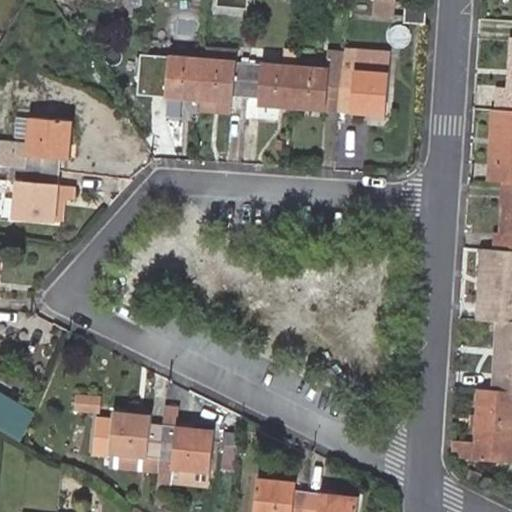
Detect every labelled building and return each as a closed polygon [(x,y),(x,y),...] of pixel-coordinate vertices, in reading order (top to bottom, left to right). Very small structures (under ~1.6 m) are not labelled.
[(396,0),(375,0),(374,16),(395,18),(396,0)] [(425,21),(426,3),(411,2),(410,19),(425,21)] [(201,92),(201,100),(220,102),(221,94),(237,95),(247,96),(250,63),(238,63),(239,48),(205,45),(204,57),(201,92)] [(294,100),(295,88),(297,65),(298,51),(276,49),(274,63),(265,63),(264,65),(250,63),(247,96),(262,97),(261,103),(282,105),(282,99),(294,100)] [(293,106),(314,108),(315,101),(341,104),(346,50),(331,49),(329,68),(297,65),(295,88),(294,100),(293,106)] [(341,104),(374,106),(374,112),(386,113),(391,54),(346,50),(341,104)] [(169,97),(187,98),(187,91),(201,92),(204,57),(158,54),(155,89),(169,89),(169,97)] [(201,100),(201,92),(187,91),(187,98),(201,100)] [(497,109),(511,109),(511,93),(498,92),(497,109)] [(237,95),(221,94),(220,102),(201,100),(200,110),(236,113),(237,95)] [(314,108),(341,110),(341,104),(315,101),(314,108)] [(374,106),(341,104),(341,110),(374,112),(374,106)] [(511,180),(511,109),(497,109),(496,134),(504,135),(502,163),(494,163),(493,179),(507,180),(511,180)] [(74,121),(18,116),(16,135),(30,136),(30,140),(29,151),(1,149),(0,155),(0,164),(61,170),(63,157),(64,143),(72,144),(74,121)] [(2,137),(1,149),(29,151),(30,140),(2,137)] [(64,143),(63,157),(70,158),(72,144),(64,143)] [(60,189),(61,170),(13,166),(12,177),(19,178),(15,216),(57,220),(59,203),(50,203),(52,188),(60,189)] [(511,205),(511,222),(511,233),(503,233),(496,232),(495,249),(505,250),(511,249),(511,180),(507,180),(506,205),(511,205)] [(60,189),(52,188),(50,203),(59,203),(60,189)] [(489,249),(482,248),(478,319),(485,320),(486,301),(493,301),(494,274),(487,274),(489,249)] [(486,301),(485,320),(500,320),(511,321),(511,249),(505,250),(495,249),(489,249),(487,274),(494,274),(493,301),(486,301)] [(511,321),(500,320),(498,345),(506,345),(504,374),(496,373),(495,389),(511,390),(511,321)] [(511,390),(495,389),(480,388),(478,413),(486,413),(485,441),(477,440),(476,458),(511,459),(511,390)] [(93,410),(94,394),(81,393),(79,409),(93,410)] [(102,411),(103,395),(94,394),(93,410),(102,411)] [(0,428),(6,432),(8,427),(15,415),(17,412),(0,401),(0,428)] [(137,421),(138,413),(116,410),(111,452),(161,458),(165,424),(152,423),(137,421)] [(152,423),(152,414),(138,413),(137,421),(152,423)] [(21,435),(28,423),(15,415),(8,427),(21,435)] [(183,432),(184,426),(165,424),(161,458),(157,488),(176,490),(178,468),(209,472),(215,429),(198,427),(197,433),(183,432)] [(477,440),(462,440),(461,457),(476,458),(477,440)] [(281,488),(281,480),(261,478),(257,511),(306,511),(309,491),(296,490),(281,488)] [(296,490),(296,481),(281,480),(281,488),(296,490)] [(325,500),(326,493),(309,491),(306,511),(357,511),(359,496),(340,494),(340,502),(325,500)] [(340,494),(326,493),(325,500),(340,502),(340,494)]
